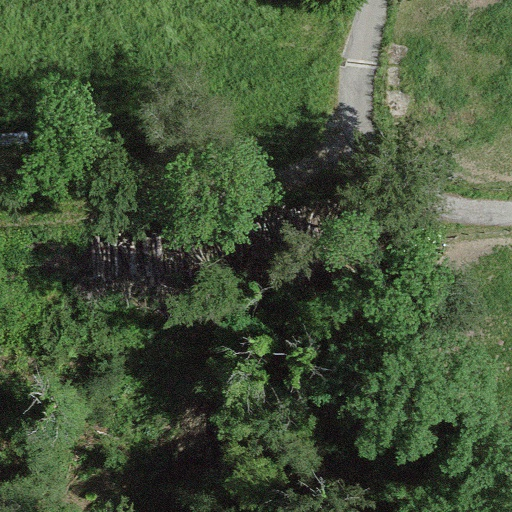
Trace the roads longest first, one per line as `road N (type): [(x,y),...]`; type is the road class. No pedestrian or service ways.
road 1 (track): [(370,142),(308,182),(119,213),(0,221)]
road 2 (residential): [(376,0),(362,98),(370,142),(447,198),(511,207)]
